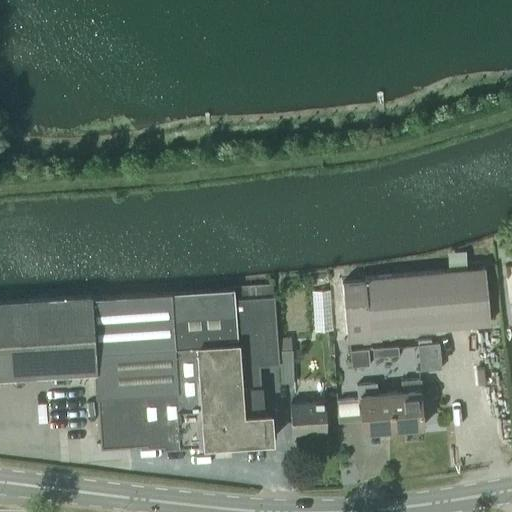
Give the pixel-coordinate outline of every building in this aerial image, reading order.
[(382,330),(491,322),(487,265),(343,275),(348,340),(382,338),(382,330)] [(0,373),(95,366),(101,446),(147,443),(148,446),(163,445),(164,448),(272,440),(270,414),(262,414),(259,364),(278,363),(273,284),(233,287),(233,288),(91,298),(90,296),(0,301),(0,373)] [(438,343),(417,344),(416,344),(419,371),(441,369),(438,343)] [(385,347),(386,356),(397,355),(396,346),(385,347)] [(386,356),(385,347),(371,348),(372,357),(386,356)] [(281,381),(294,380),(292,348),(278,349),(281,381)] [(367,349),(348,350),(350,367),(368,365),(367,349)] [(389,391),(392,429),(422,426),(419,394),(422,394),(420,378),(401,380),(401,390),(389,391)] [(392,429),(389,391),(377,392),(377,382),(356,384),(358,400),(359,399),(362,432),(392,429)] [(291,432),(326,431),(324,400),(289,402),(291,432)]
